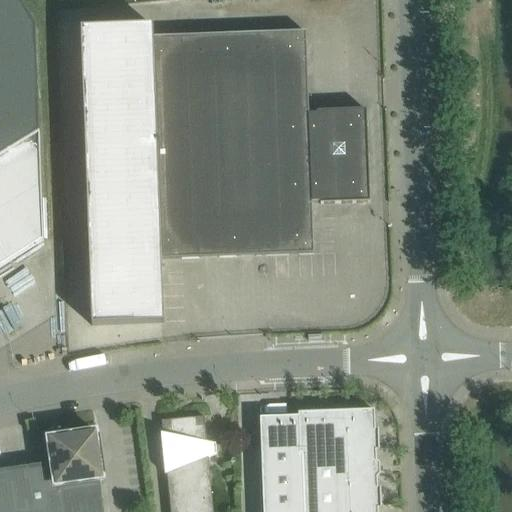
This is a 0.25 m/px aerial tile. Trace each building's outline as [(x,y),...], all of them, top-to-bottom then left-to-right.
[(18,0),(0,0),(0,157),(40,133),(36,27),(18,0)] [(153,28),(82,31),(92,326),(164,324),(162,261),(314,255),(312,204),(321,203),(321,205),(356,204),(367,203),(370,203),(370,200),(370,189),(367,125),(367,114),(367,111),(364,111),(353,111),(317,113),(317,114),(309,115),(306,33),(305,33),(153,38),(153,28)] [(48,334),(24,339),(29,361),(53,356),(48,334)] [(263,511),(378,511),(382,511),(381,489),(378,489),(378,479),(380,476),(379,465),(376,462),(376,452),(379,452),(379,431),(375,431),(375,412),(298,414),(298,417),(260,419),(263,511)] [(170,511),(213,511),(208,458),(217,455),(216,445),(207,443),(204,418),(162,422),(163,435),(161,435),(165,475),(167,474),(170,511)] [(103,511),(99,481),(103,481),(96,433),(49,440),(52,464),(0,471),(0,511),(103,511)]
